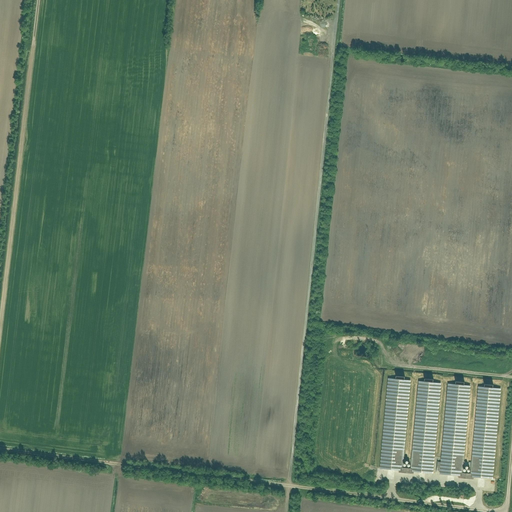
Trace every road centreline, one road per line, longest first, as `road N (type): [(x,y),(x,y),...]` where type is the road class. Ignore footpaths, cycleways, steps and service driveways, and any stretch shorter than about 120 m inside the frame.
road 1 (track): [(0,449),(494,511)]
road 2 (track): [(338,0),(289,485)]
road 3 (track): [(39,0),(0,326)]
